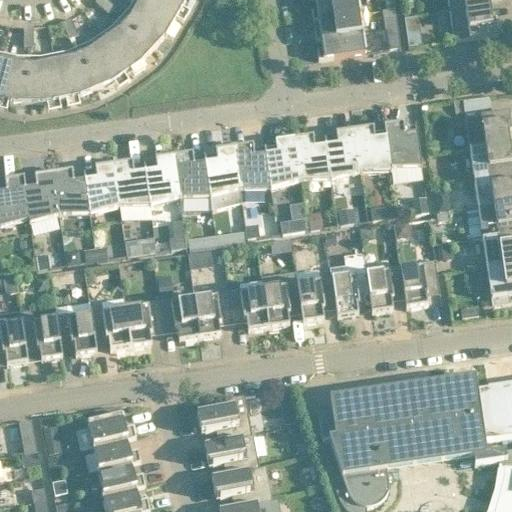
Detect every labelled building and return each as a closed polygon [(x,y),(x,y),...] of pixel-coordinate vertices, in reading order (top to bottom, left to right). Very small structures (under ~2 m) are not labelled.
[(102,12),(108,5),(102,0),(100,0),(95,6),(102,12)] [(183,10),(186,0),(142,0),(140,4),(174,25),(183,10)] [(359,18),(356,0),(344,0),(310,5),(310,6),(316,5),(318,14),(311,15),(313,25),(359,18)] [(490,9),(488,0),(446,0),(448,0),(450,15),(490,9)] [(165,40),(172,28),(174,25),(140,4),(130,21),(125,27),(153,53),(165,40)] [(115,11),(108,5),(102,12),(108,18),(115,11)] [(497,39),(496,28),(495,20),(491,21),(490,9),(450,15),(454,46),(497,39)] [(362,38),(359,18),(313,25),(319,24),(320,34),(314,35),(315,44),(362,38)] [(397,29),(396,20),(383,22),(385,31),(397,29)] [(66,35),(75,31),(71,23),(62,26),(66,35)] [(141,66),(153,53),(125,27),(119,33),(104,43),(127,76),(141,66)] [(401,53),(397,29),(385,31),(388,55),(401,53)] [(75,31),(66,35),(69,43),(78,39),(75,31)] [(33,41),(33,32),(24,32),(24,41),(33,41)] [(418,35),(406,37),(408,49),(420,47),(418,35)] [(365,58),(362,38),(315,44),(315,45),(322,44),(323,53),(317,54),(318,65),(365,58)] [(33,50),(33,41),(24,41),(24,50),(33,50)] [(112,86),(127,76),(104,43),(88,54),(81,58),(96,93),(112,86)] [(96,93),(81,58),(73,61),(55,64),(62,104),(80,100),(96,93)] [(28,107),(28,68),(20,68),(2,64),(0,70),(0,104),(10,107),(28,107)] [(62,104),(55,64),(36,68),(28,68),(28,107),(45,107),(62,104)] [(511,136),(510,128),(509,117),(465,123),(469,153),(509,148),(508,136),(511,136)] [(422,173),(416,130),(404,132),(403,128),(384,131),(391,177),(392,177),(391,173),(420,173),(422,173)] [(366,133),(354,135),(360,177),(390,177),(391,177),(384,131),(384,135),(377,136),(373,136),(373,132),(366,133)] [(360,177),(354,135),(335,138),(336,142),(325,143),(331,186),(331,185),(360,177)] [(331,186),(325,143),(313,145),(313,141),(294,144),(300,186),(330,185),(330,186),(331,186)] [(300,186),(294,144),(275,146),(276,150),(264,152),(271,194),(300,186)] [(511,158),(511,159),(509,148),(469,153),(474,183),(511,177),(511,158)] [(271,194),(264,152),(253,153),(253,150),(234,152),(240,195),(270,194),(270,195),(271,194)] [(240,195),(234,152),(215,155),(215,159),(204,161),(210,203),(212,215),(242,207),(240,195)] [(210,203),(204,161),(193,162),(192,158),(174,161),(180,203),(181,216),(212,215),(210,203)] [(180,203),(174,161),(155,164),(155,167),(144,169),(150,212),(151,212),(151,211),(180,203)] [(150,212),(144,169),(133,171),(132,167),(113,169),(120,212),(150,211),(150,212)] [(120,212),(113,169),(94,172),(95,176),(84,178),(90,220),(91,220),(120,212)] [(90,220),(84,178),(73,179),(72,176),(53,178),(59,221),(89,220),(90,220)] [(511,177),(474,183),(478,213),(511,207),(511,177)] [(59,221),(53,178),(34,181),(35,185),(24,186),(24,182),(23,182),(30,229),(30,228),(59,221)] [(30,229),(23,182),(4,185),(5,189),(0,189),(0,233),(29,225),(29,229),(30,229)] [(511,238),(511,207),(478,213),(466,215),(470,244),(482,242),(511,238)] [(449,226),(448,217),(436,219),(437,227),(449,226)] [(511,268),(511,238),(482,242),(486,272),(511,268)] [(345,271),(330,273),(331,280),(332,285),(331,285),(335,309),(336,315),(337,323),(358,320),(357,312),(357,311),(360,306),(360,305),(369,304),(366,280),(366,275),(363,258),(344,261),(345,271)] [(401,275),(400,275),(404,299),(405,305),(406,314),(427,310),(426,302),(426,301),(429,296),(429,295),(439,294),(437,278),(435,265),(423,267),(423,272),(401,275)] [(511,299),(511,268),(486,272),(492,311),(511,308),(510,300),(511,299)] [(366,280),(369,304),(370,310),(371,318),(393,315),(392,307),(391,306),(395,301),(395,300),(404,299),(400,275),(401,275),(400,270),(388,272),(389,277),(366,280)] [(296,278),(262,283),(269,333),(289,330),(288,321),(288,320),(291,316),(291,315),(300,314),(297,290),(297,285),(296,278)] [(320,287),(297,290),(300,314),(301,320),(302,328),(324,325),(323,317),(322,315),(326,311),(326,310),(335,309),(331,285),(332,285),(331,280),(319,282),(320,287)] [(240,293),(228,295),(232,323),(242,322),(242,323),(246,326),(247,327),(248,336),(269,333),(263,295),(262,283),(239,286),(240,293)] [(220,340),(219,331),(219,330),(222,326),(222,325),(232,323),(228,295),(216,297),(217,302),(194,305),(200,343),(220,340)] [(171,303),(159,305),(163,333),(173,332),(173,333),(178,336),(178,337),(179,346),(200,343),(194,305),(172,308),(171,303)] [(148,311),(125,315),(131,353),(152,350),(150,341),(150,340),(154,336),(153,335),(163,333),(159,305),(147,307),(148,311)] [(97,358),(96,349),(95,343),(90,315),(89,307),(67,311),(68,318),(56,320),(57,325),(60,348),(69,347),(69,348),(74,351),(75,361),(97,358)] [(478,320),(477,311),(460,314),(461,323),(478,320)] [(131,353),(125,315),(103,318),(102,313),(90,315),(95,343),(104,342),(104,343),(109,346),(110,356),(131,353)] [(32,315),(20,316),(26,353),(35,352),(35,353),(40,356),(40,357),(41,366),(62,363),(60,348),(57,325),(34,328),(32,315)] [(28,368),(27,359),(26,353),(20,316),(0,318),(0,356),(1,357),(1,358),(5,361),(7,371),(28,368)] [(511,511),(511,455),(486,459),(484,446),(478,395),(475,381),(330,403),(332,418),(318,420),(322,445),(330,444),(346,493),(337,496),(338,497),(338,500),(339,503),(341,506),(342,508),(343,509),(344,511),(371,511),(373,511),(376,511),(378,510),(381,508),(383,506),(385,504),(386,502),(388,499),(388,497),(389,494),(389,492),(389,490),(389,488),(387,475),(473,462),(474,471),(500,467),(495,495),(489,511),(511,511)] [(511,390),(478,395),(484,446),(511,441),(511,390)] [(230,409),(197,415),(201,438),(224,433),(226,444),(252,439),(248,418),(245,400),(229,403),(230,409)] [(89,432),(74,436),(78,454),(92,451),(93,451),(136,441),(133,429),(125,431),(122,419),(119,419),(117,412),(93,416),(94,425),(88,426),(89,432)] [(31,425),(19,427),(25,459),(37,457),(31,425)] [(226,444),(204,448),(208,471),(232,466),(234,477),(260,472),(253,439),(252,439),(226,444)] [(136,441),(93,451),(98,475),(97,475),(97,476),(141,466),(138,454),(129,456),(127,444),(136,442),(136,441)] [(141,466),(97,476),(103,499),(102,499),(102,500),(146,490),(143,478),(134,480),(131,469),(141,466)] [(260,472),(234,477),(212,481),(216,504),(239,499),(241,510),(272,504),(266,471),(260,472)] [(65,485),(52,487),(54,500),(67,498),(65,485)] [(146,490),(102,500),(104,511),(149,511),(147,502),(139,504),(136,493),(146,491),(146,490)]
